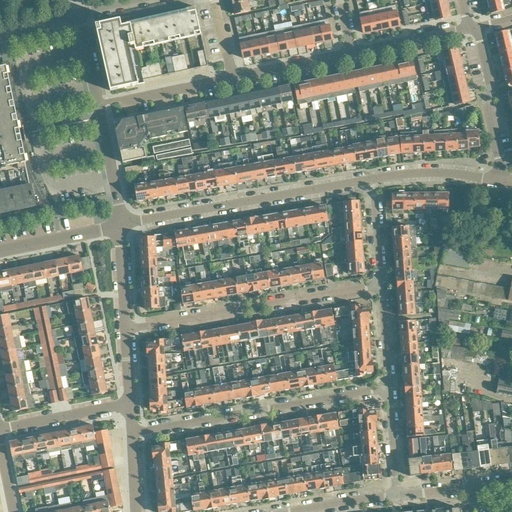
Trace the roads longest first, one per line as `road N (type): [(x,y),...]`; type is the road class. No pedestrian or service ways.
road 1 (residential): [(131,433),(390,383)]
road 2 (residential): [(384,283),(127,329)]
road 3 (residential): [(375,178),(120,224)]
road 4 (residential): [(498,180),(476,27)]
road 5 (residential): [(98,107),(232,78)]
road 6 (residential): [(0,431),(129,404)]
road 7 (residential): [(498,180),(445,173),(375,178)]
road 8 (residential): [(120,224),(0,249)]
road 9 (residential): [(232,78),(352,53)]
